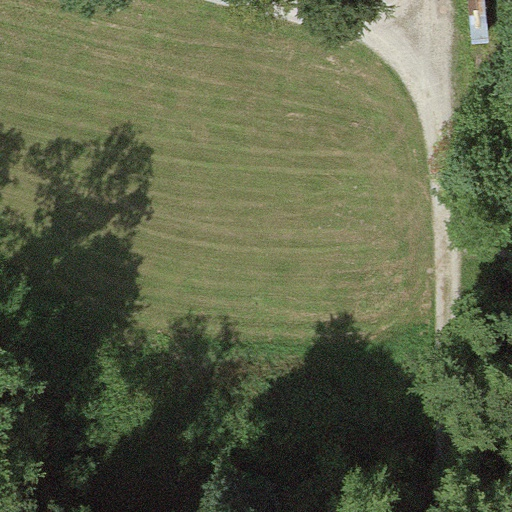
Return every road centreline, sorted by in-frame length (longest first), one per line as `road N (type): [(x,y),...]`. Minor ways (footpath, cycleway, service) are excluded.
road 1 (track): [(440,0),(450,511)]
road 2 (track): [(252,0),(389,32),(440,33)]
